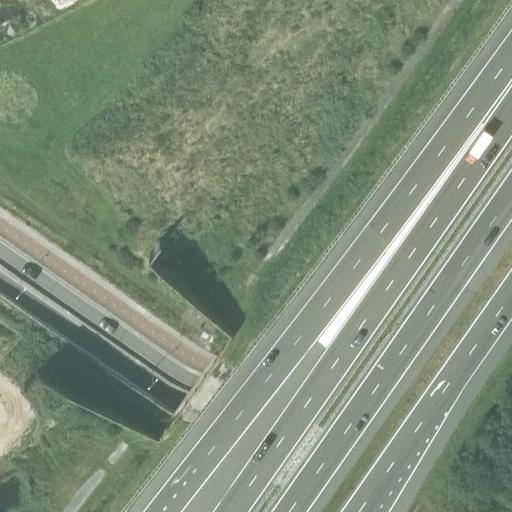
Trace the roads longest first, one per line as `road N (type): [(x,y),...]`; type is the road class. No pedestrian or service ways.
road 1 (track): [(124,443),(163,444),(183,419),(241,337),(239,297),(452,0)]
road 2 (motorway): [(464,148),(420,163),(165,511)]
road 3 (secondary): [(376,511),(0,250)]
road 4 (motorway): [(464,148),(231,511)]
road 5 (secondary): [(0,282),(335,511)]
road 6 (motorway): [(287,511),(511,190)]
road 7 (motorway): [(360,511),(511,293)]
